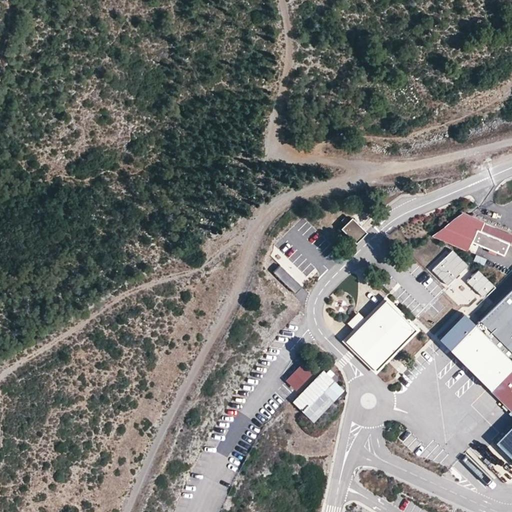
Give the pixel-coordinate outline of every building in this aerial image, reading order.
[(452,218),(476,228),(507,241),(511,232),(483,221),(484,219),(461,210),(452,218)] [(364,230),(348,215),(338,225),(353,240),(364,230)] [(471,241),(463,238),(469,225),(452,218),(431,235),(467,251),(471,241)] [(471,241),(476,228),(469,225),(463,238),(471,241)] [(507,241),(476,228),(471,241),(502,254),(507,241)] [(450,247),(429,267),(445,284),(466,263),(450,247)] [(296,294),(309,279),(286,258),(273,273),(296,294)] [(492,283),(476,267),(464,279),(480,295),(492,283)] [(411,279),(430,292),(437,282),(418,269),(411,279)] [(511,291),(476,328),(511,363),(511,291)] [(365,319),(354,331),(344,339),(375,369),(415,329),(384,300),(365,319)] [(346,323),(354,331),(365,319),(357,311),(346,323)] [(450,354),(476,328),(464,317),(439,343),(450,354)] [(511,375),(511,363),(476,328),(450,354),(493,395),(511,375)] [(292,389),(317,368),(307,356),(282,377),(292,389)] [(290,401),(312,423),(345,390),(331,376),(334,373),(328,368),(325,372),(322,369),(290,401)] [(511,375),(493,395),(511,414),(511,430),(496,447),(511,462),(511,375)] [(403,430),(397,437),(412,451),(419,443),(403,430)] [(479,454),(492,466),(497,460),(484,449),(479,454)]
